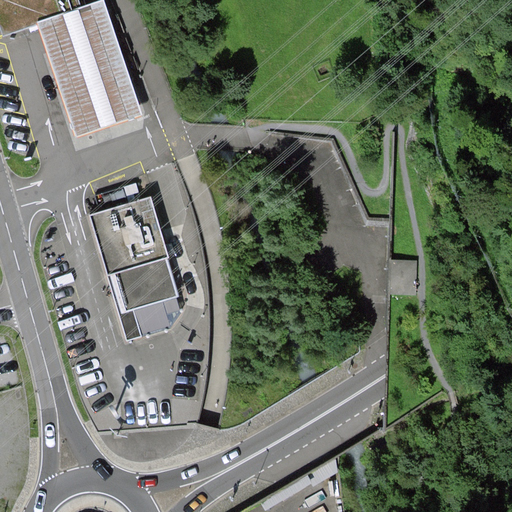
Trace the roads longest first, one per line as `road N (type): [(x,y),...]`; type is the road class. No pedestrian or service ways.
road 1 (trunk): [(155,511),(312,421),(511,284)]
road 2 (primary): [(0,204),(74,485)]
road 3 (unknown): [(60,182),(22,34)]
